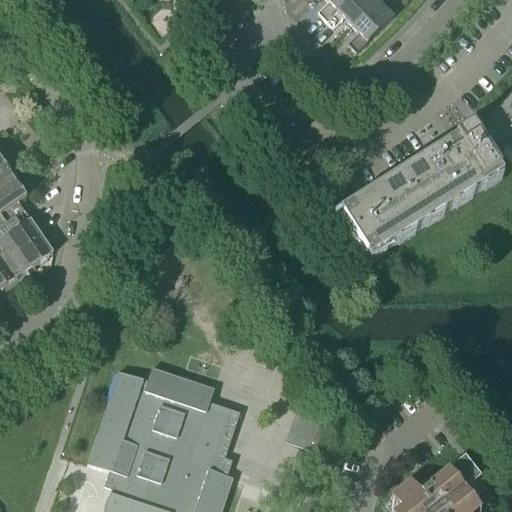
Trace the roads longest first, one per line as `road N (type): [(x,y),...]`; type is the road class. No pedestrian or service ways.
road 1 (tertiary): [(0,345),(57,299),(86,182),(84,149),(0,28)]
road 2 (residential): [(274,28),(246,37),(233,65),(318,155),(353,155),(424,107)]
road 3 (residential): [(391,73),(375,85),(330,88),(274,28)]
road 4 (residential): [(360,511),(373,466),(439,409)]
road 5 (residential): [(424,107),(511,19)]
